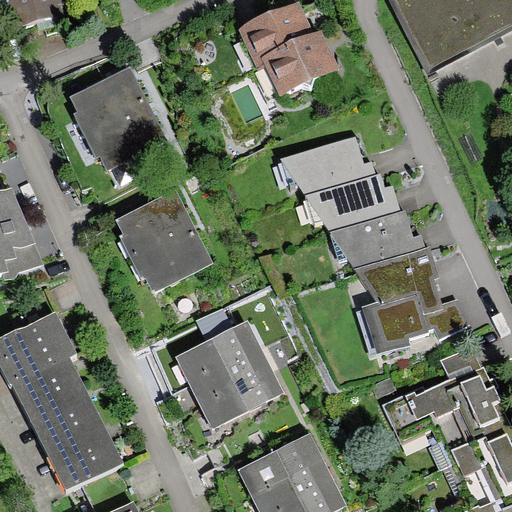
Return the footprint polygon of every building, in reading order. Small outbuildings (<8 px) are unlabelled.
[(6,0),(17,33),(35,27),(37,32),(64,23),(58,6),(67,3),(66,0),(6,0)] [(511,26),(511,0),(399,0),(390,5),(426,73),(511,26)] [(316,43),(299,7),(279,17),(278,15),(261,23),(263,28),(244,37),(260,70),(263,68),(316,43)] [(316,43),(263,68),(283,108),(340,81),(320,41),(316,43)] [(165,142),(130,76),(69,108),(104,173),(165,142)] [(304,204),(378,178),(373,164),(365,167),(363,162),(355,140),(279,166),(304,204)] [(304,204),(328,239),(400,214),(395,198),(392,191),(383,194),(378,178),(304,204)] [(26,229),(13,195),(0,199),(0,278),(39,264),(26,229)] [(210,264),(176,198),(115,230),(149,295),(210,264)] [(404,212),(400,214),(328,239),(354,277),(426,251),(421,237),(414,240),(412,235),(404,212)] [(430,250),(426,251),(354,277),(377,312),(361,317),(379,367),(413,355),(410,344),(436,335),(438,342),(469,332),(459,305),(445,310),(435,283),(441,281),(438,273),(430,250)] [(77,364),(53,316),(0,343),(0,375),(9,394),(12,392),(66,496),(78,489),(114,471),(119,468),(68,368),(77,364)] [(189,386),(259,350),(248,328),(177,365),(189,386)] [(189,386),(200,409),(271,373),(259,350),(189,386)] [(485,373),(484,373),(473,351),(441,367),(451,387),(432,397),(427,399),(422,389),(383,408),(401,445),(425,433),(428,438),(433,436),(461,491),(458,493),(465,508),(457,511),(511,511),(511,428),(491,386),(485,373)] [(271,373),(200,409),(211,430),(282,394),(271,373)] [(251,499),(322,463),(311,442),(240,478),(251,499)] [(251,499),(257,511),(283,511),(334,486),(322,463),(251,499)] [(89,511),(117,511),(132,505),(114,471),(78,489),(89,511)] [(334,486),(283,511),(335,511),(345,507),(334,486)]
